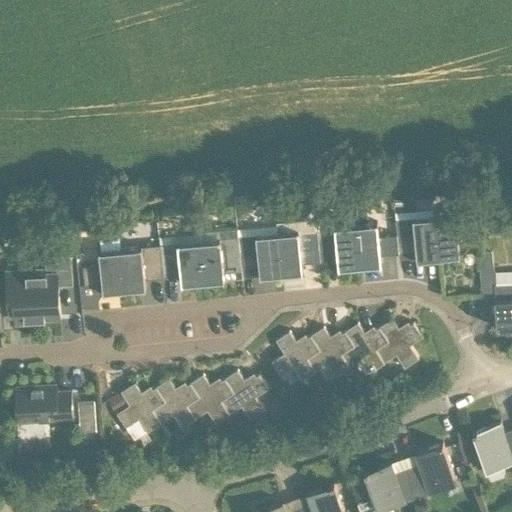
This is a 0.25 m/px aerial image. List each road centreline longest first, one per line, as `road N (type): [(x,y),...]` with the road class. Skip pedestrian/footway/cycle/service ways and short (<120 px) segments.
road 1 (track): [(511,175),(0,211)]
road 2 (residential): [(486,383),(279,461),(189,482)]
road 3 (residential): [(486,383),(455,317),(422,292),(276,302)]
road 4 (residential): [(276,302),(234,344),(80,354)]
road 5 (residential): [(276,302),(111,318),(80,354)]
road 6 (residential): [(0,504),(189,482)]
